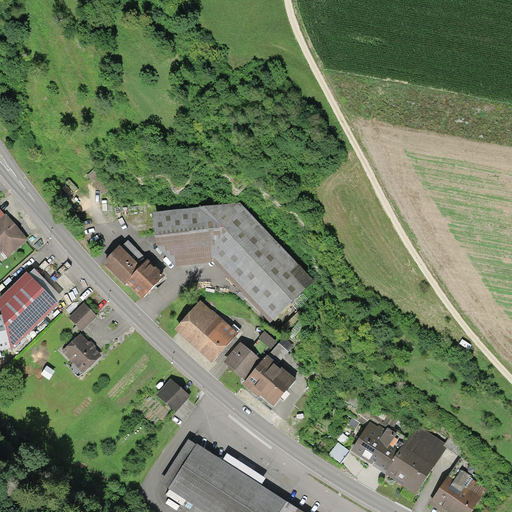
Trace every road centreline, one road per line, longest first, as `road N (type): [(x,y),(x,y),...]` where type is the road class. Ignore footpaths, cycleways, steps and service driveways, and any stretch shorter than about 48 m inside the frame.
road 1 (tertiary): [(0,156),(96,280),(222,394),(394,511)]
road 2 (track): [(286,0),(293,29),(413,256),(511,380)]
